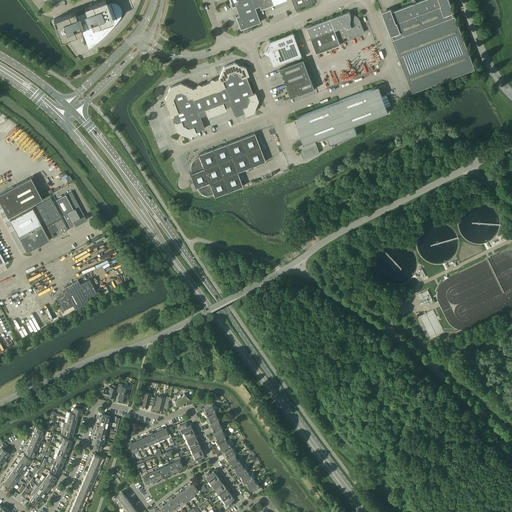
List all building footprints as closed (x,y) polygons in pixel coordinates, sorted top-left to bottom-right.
[(112,25),(117,19),(119,16),(120,15),(121,13),(121,11),(121,9),(120,8),(119,6),(118,5),(116,4),(115,3),(113,3),(111,3),(109,4),(107,4),(105,0),(102,0),(84,7),(86,12),(83,13),(84,13),(79,15),(79,14),(76,15),(74,11),(53,19),(61,39),(85,30),(90,44),(96,39),(102,35),(107,30),(112,25)] [(229,0),(232,7),(235,5),(239,15),(235,16),(240,29),(260,22),(255,7),(259,6),(260,9),(284,0),(291,0),(295,9),(315,1),(314,0),(229,0)] [(475,68),(464,39),(455,15),(453,16),(452,12),(454,12),(453,10),(454,10),(453,10),(451,5),(452,5),(451,4),(451,5),(449,0),(422,0),(421,0),(421,1),(417,2),(416,2),(416,3),(413,4),(413,3),(413,4),(408,6),(408,5),(408,6),(403,8),(403,7),(403,8),(398,9),(398,10),(393,11),(392,11),(391,8),(382,12),(383,13),(382,14),(383,14),(385,18),(384,19),(385,19),(387,24),(386,24),(387,24),(388,29),(389,29),(390,34),(391,34),(391,36),(393,35),(394,38),(392,39),(413,92),(475,68)] [(335,30),(339,28),(343,38),(343,39),(350,36),(350,37),(364,32),(360,20),(359,19),(359,18),(358,18),(358,17),(357,16),(356,16),(355,15),(354,15),(353,15),(352,15),(351,15),(349,11),(348,11),(349,12),(307,27),(311,39),(316,37),(319,47),(339,40),(335,30)] [(302,55),(293,33),(270,41),(270,43),(269,43),(265,53),(270,55),(274,66),(302,55)] [(315,89),(303,59),(280,68),(291,98),(315,89)] [(258,101),(246,68),(234,62),(223,66),(218,78),(218,79),(214,80),(214,79),(213,79),(212,79),(211,79),(210,80),(210,81),(210,82),(201,85),(200,84),(199,84),(198,84),(197,84),(197,85),(196,86),(196,87),(192,89),(192,88),(180,83),(170,87),(164,98),(167,106),(170,105),(176,123),(174,124),(177,131),(189,137),(196,134),(195,131),(204,128),(200,117),(206,114),(207,117),(226,110),(225,107),(231,105),(235,116),(244,113),(245,115),(253,112),(258,101)] [(354,125),(388,112),(386,106),(391,104),(387,95),(382,97),(378,86),(294,118),(304,144),(299,146),(304,158),(319,152),(315,140),(327,135),(330,144),(357,134),(354,125)] [(237,172),(265,161),(254,133),(198,154),(199,156),(196,157),(196,158),(195,158),(194,159),(193,160),(192,161),(192,162),(191,162),(191,163),(191,164),(190,165),(190,166),(190,167),(190,169),(191,170),(191,171),(192,173),(189,174),(194,188),(197,187),(197,189),(198,190),(199,191),(199,192),(200,193),(201,193),(202,194),(203,194),(204,195),(205,195),(206,195),(207,195),(208,195),(209,195),(210,195),(213,194),(214,196),(242,186),(237,172)] [(42,198),(31,177),(0,193),(0,201),(8,217),(42,198)] [(84,215),(81,209),(71,191),(56,200),(63,215),(70,228),(75,225),(75,226),(87,219),(84,215)] [(61,217),(50,197),(36,205),(52,237),(54,236),(55,237),(66,231),(66,230),(68,229),(61,217)] [(50,240),(41,223),(33,208),(10,220),(27,252),(50,240)] [(87,297),(96,292),(89,279),(80,284),(78,280),(63,287),(66,291),(56,296),(59,302),(57,304),(59,308),(62,306),(63,310),(73,305),(75,309),(89,301),(87,297)] [(114,397),(118,382),(116,382),(115,383),(115,385),(112,384),(111,386),(109,386),(108,389),(107,390),(106,389),(105,389),(104,389),(104,390),(103,389),(100,391),(102,393),(103,393),(102,394),(106,395),(106,396),(107,395),(109,396),(114,397)] [(126,401),(129,388),(122,386),(122,384),(118,383),(116,391),(120,392),(118,399),(126,401)] [(152,403),(154,397),(150,396),(151,393),(143,392),(140,404),(148,406),(149,403),(152,403)] [(189,401),(191,395),(186,394),(186,395),(184,394),(184,393),(183,395),(182,395),(181,396),(180,396),(177,398),(178,398),(176,399),(175,400),(174,400),(176,406),(174,406),(176,406),(178,405),(180,404),(181,403),(183,402),(185,401),(186,400),(189,401)] [(167,408),(169,397),(165,396),(165,398),(157,396),(154,408),(162,410),(163,407),(167,408)] [(214,409),(212,404),(213,403),(211,400),(204,404),(206,407),(204,408),(206,411),(203,412),(204,414),(205,413),(208,417),(215,413),(213,410),(214,409)] [(80,414),(82,409),(84,410),(85,406),(76,404),(75,407),(74,406),(72,412),(78,414),(80,414)] [(218,422),(217,419),(218,418),(215,413),(208,417),(205,419),(208,423),(209,422),(211,426),(218,422)] [(107,427),(108,421),(99,419),(98,420),(98,422),(99,422),(99,425),(107,427)] [(75,425),(67,423),(64,422),(62,427),(73,430),(75,425)] [(192,429),(191,427),(193,426),(192,424),(192,423),(188,425),(187,422),(179,426),(180,429),(179,429),(182,434),(184,433),(192,429)] [(222,431),(220,428),(222,427),(218,422),(211,426),(209,428),(211,432),(212,431),(215,435),(222,431)] [(45,436),(47,430),(36,426),(34,431),(42,435),(45,436)] [(72,436),(73,430),(62,427),(61,433),(72,436)] [(169,435),(166,428),(163,429),(162,427),(160,428),(160,429),(164,438),(169,435)] [(164,438),(160,429),(159,429),(157,430),(157,431),(155,432),(158,440),(164,438)] [(196,434),(196,433),(195,431),(193,432),(192,429),(184,433),(186,438),(196,434)] [(104,438),(105,432),(96,430),(96,431),(95,433),(96,433),(96,436),(104,438)] [(40,440),(42,435),(34,431),(32,437),(40,440)] [(226,440),(224,437),(225,436),(222,431),(215,435),(212,437),(215,441),(216,441),(218,444),(226,440)] [(158,440),(155,432),(153,433),(152,432),(150,433),(149,433),(153,442),(158,440)] [(153,442),(149,433),(148,433),(146,434),(147,436),(145,437),(148,445),(153,442)] [(197,440),(196,438),(197,437),(196,435),(197,435),(196,434),(186,438),(188,444),(197,440)] [(69,446),(72,441),(61,436),(59,442),(69,446)] [(148,445),(145,437),(142,438),(142,436),(139,437),(139,438),(143,447),(148,445)] [(40,446),(43,441),(40,440),(32,437),(30,442),(40,446)] [(143,447),(139,438),(138,438),(136,439),(136,440),(134,441),(137,449),(143,447)] [(201,444),(200,444),(199,442),(198,442),(197,440),(188,444),(191,449),(201,444)] [(232,448),(229,443),(227,443),(226,440),(218,444),(221,448),(219,449),(222,453),(232,448)] [(103,444),(102,444),(103,443),(93,441),(93,442),(92,444),(94,444),(93,447),(101,449),(101,448),(102,449),(103,448),(104,445),(103,444)] [(137,449),(134,441),(132,442),(131,441),(129,442),(128,442),(132,452),(137,449)] [(38,451),(40,446),(40,447),(40,446),(30,442),(27,447),(38,452),(38,451)] [(67,451),(69,446),(59,442),(61,443),(59,448),(67,451)] [(8,452),(10,449),(2,444),(0,447),(0,453),(5,457),(8,454),(9,454),(10,453),(8,452)] [(202,450),(201,448),(202,447),(201,445),(201,444),(191,449),(193,454),(202,450)] [(36,456),(38,452),(27,447),(25,453),(35,457),(36,456)] [(65,457),(67,451),(59,448),(57,453),(65,457)] [(235,457),(233,454),(235,453),(232,448),(222,453),(224,458),(226,457),(228,461),(235,457)] [(202,457),(205,455),(205,454),(204,452),(203,453),(202,450),(193,454),(195,459),(194,460),(195,463),(203,459),(202,457)] [(63,462),(65,457),(57,453),(55,459),(63,462)] [(30,466),(34,460),(30,457),(29,458),(24,454),(20,459),(27,464),(30,466)] [(101,463),(104,458),(94,454),(92,459),(101,463)] [(183,467),(180,459),(181,459),(179,456),(173,459),(178,471),(179,470),(181,469),(180,468),(183,467)] [(241,464),(238,459),(237,460),(235,457),(228,461),(230,465),(229,466),(232,470),(234,469),(241,464)] [(52,458),(50,463),(53,464),(61,467),(63,462),(55,459),(52,458)] [(27,464),(20,459),(17,464),(24,469),(27,464)] [(99,469),(101,463),(92,459),(89,465),(99,469)] [(178,471),(173,459),(168,461),(168,462),(172,471),(174,470),(175,472),(177,471),(178,471)] [(172,471),(168,462),(163,464),(168,475),(170,474),(170,472),(172,471)] [(26,470),(24,469),(17,464),(14,468),(21,473),(23,475),(26,470)] [(59,473),(61,467),(53,464),(51,469),(59,473)] [(168,475),(163,464),(158,467),(162,476),(164,475),(165,476),(167,475),(167,476),(168,475)] [(247,472),(244,467),(243,467),(241,464),(234,469),(236,472),(235,473),(238,478),(240,476),(247,472)] [(97,474),(99,469),(89,465),(87,470),(97,474)] [(162,476),(158,467),(157,466),(152,468),(157,480),(158,480),(158,479),(160,478),(159,477),(162,476)] [(21,473),(14,468),(10,473),(17,478),(21,473)] [(157,480),(152,468),(147,470),(151,481),(154,480),(154,481),(156,480),(157,480)] [(209,481),(216,475),(215,473),(216,472),(215,470),(214,469),(211,472),(209,469),(201,475),(206,483),(209,481)] [(95,479),(97,474),(87,470),(85,475),(95,479)] [(151,481),(147,470),(141,473),(146,484),(147,484),(150,483),(149,482),(151,481)] [(56,477),(49,472),(46,477),(53,482),(56,477)] [(254,479),(251,474),(249,475),(247,472),(240,476),(242,480),(241,481),(244,485),(246,484),(254,479)] [(17,478),(10,473),(7,478),(14,483),(17,478)] [(92,485),(95,479),(85,475),(83,480),(92,485)] [(212,485),(221,479),(221,478),(219,476),(218,477),(216,475),(209,481),(212,485)] [(53,482),(46,477),(44,476),(41,480),(50,487),(53,482)] [(14,483),(7,478),(4,482),(11,487),(12,487),(13,487),(14,484),(14,483)] [(216,490),(223,484),(222,482),(223,481),(222,479),(221,479),(212,485),(216,490)] [(260,487),(257,482),(255,483),(254,479),(246,484),(249,488),(247,488),(248,490),(251,489),(253,491),(255,490),(256,493),(263,489),(261,486),(260,487)] [(50,487),(41,480),(40,481),(37,484),(38,485),(39,486),(46,491),(50,487)] [(90,490),(92,485),(83,480),(80,486),(90,490)] [(198,490),(193,483),(191,485),(190,484),(188,485),(187,486),(193,494),(198,490)] [(219,494),(228,488),(228,487),(226,485),(225,486),(223,484),(216,490),(219,494)] [(46,491),(39,486),(36,491),(43,496),(46,491)] [(88,495),(90,490),(80,486),(78,491),(88,495)] [(193,494),(187,486),(185,488),(186,489),(183,490),(190,499),(195,496),(193,494)] [(223,499),(230,493),(229,491),(230,490),(228,488),(219,494),(223,499)] [(190,499),(183,490),(181,492),(181,491),(179,492),(178,492),(184,500),(188,497),(190,500),(190,499)] [(43,496),(36,491),(33,496),(40,501),(43,496)] [(86,500),(88,495),(78,491),(76,496),(86,500)] [(117,502),(125,496),(122,491),(113,498),(117,502)] [(184,500),(178,492),(177,493),(175,494),(176,496),(174,497),(181,506),(186,503),(184,500)] [(230,493),(223,499),(226,504),(225,504),(227,507),(230,504),(232,506),(235,504),(233,502),(234,502),(232,500),(235,497),(234,496),(233,494),(232,495),(230,493)] [(40,501),(33,496),(29,500),(36,505),(40,501)] [(83,506),(86,500),(76,496),(74,502),(83,506)] [(120,507),(129,501),(125,496),(117,502),(120,507)] [(181,506),(174,497),(172,499),(171,497),(169,499),(177,510),(181,506)] [(173,511),(177,510),(169,499),(168,500),(166,501),(167,502),(165,504),(171,511),(173,511)] [(124,511),(132,505),(129,501),(120,507),(124,511)] [(81,511),(83,506),(74,502),(71,507),(81,511)]
